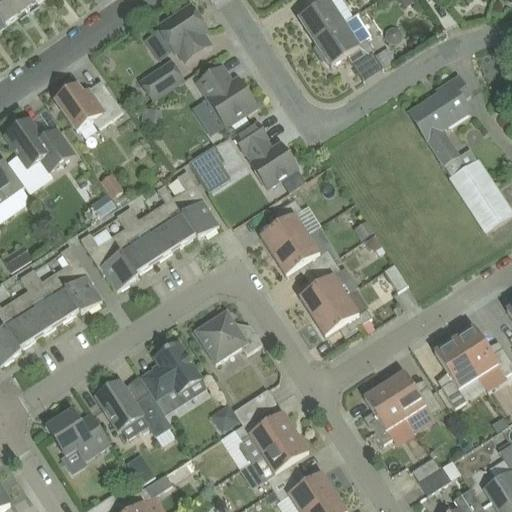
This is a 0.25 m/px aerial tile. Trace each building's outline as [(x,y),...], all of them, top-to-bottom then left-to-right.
[(18,0),(0,0),(0,15),(8,27),(25,15),(28,20),(30,18),(18,0)] [(30,12),(46,0),(18,0),(30,18),(33,16),(30,12)] [(302,0),(312,14),(300,21),(316,46),(345,27),(326,0),(302,0)] [(179,56),(185,66),(211,49),(204,38),(208,35),(192,10),(159,32),(176,58),(179,56)] [(0,32),(8,27),(0,15),(0,32)] [(356,19),(354,20),(355,21),(344,28),(316,46),(332,70),(347,60),(353,68),(374,54),(367,42),(371,39),(356,19)] [(172,63),(139,85),(153,106),(186,85),(172,63)] [(197,88),(226,131),(257,111),(239,83),(233,87),(223,71),(197,88)] [(472,100),(470,97),(459,80),(437,95),(440,100),(435,103),(434,101),(410,117),(421,134),(428,144),(427,145),(444,170),(445,170),(452,180),(449,182),(485,236),(511,218),(511,211),(479,162),(463,173),(456,163),(461,160),(444,134),(473,115),(466,104),(472,100)] [(56,105),(78,136),(94,124),(99,132),(123,115),(102,85),(101,85),(102,86),(90,95),(89,93),(88,94),(89,94),(84,97),(79,89),(68,96),(67,96),(65,97),(64,98),(62,99),(61,100),(60,101),(59,103),(56,105)] [(141,127),(154,129),(156,113),(144,111),(141,127)] [(76,158),(70,149),(58,133),(45,142),(31,123),(5,141),(28,174),(40,165),(49,177),(76,158)] [(258,127),(242,138),(234,143),(244,159),(246,157),(251,165),(250,166),(267,194),(298,173),(282,148),(273,154),(267,144),(269,143),(258,127)] [(190,166),(200,182),(225,165),(215,150),(190,166)] [(0,207),(25,190),(14,175),(5,162),(4,162),(7,167),(0,171),(0,207)] [(209,213),(211,211),(188,175),(179,182),(187,194),(174,202),(173,203),(197,240),(199,243),(220,230),(209,213)] [(101,185),(113,202),(124,194),(112,177),(101,185)] [(174,202),(166,190),(165,190),(162,185),(156,189),(159,194),(158,195),(166,207),(153,216),(177,253),(197,240),(173,203),(174,202)] [(108,198),(96,207),(105,220),(117,211),(108,198)] [(261,240),(274,261),(308,239),(295,219),(303,214),(296,203),(275,217),(282,227),(261,240)] [(177,253),(153,216),(139,224),(132,212),(125,216),(157,266),(177,253)] [(113,242),(136,279),(157,266),(125,216),(118,221),(126,233),(113,242)] [(370,229),(357,238),(362,245),(375,236),(370,229)] [(139,283),(136,279),(113,242),(99,250),(91,238),(81,244),(104,280),(107,278),(118,296),(139,283)] [(314,278),(335,264),(329,254),(321,259),(308,239),(274,261),(287,281),(308,268),(314,278)] [(376,239),(365,246),(369,252),(376,254),(377,253),(382,250),(376,239)] [(12,277),(33,264),(24,250),(3,263),(12,277)] [(70,269),(56,278),(80,315),(83,319),(103,305),(92,288),(94,286),(71,251),(62,257),(70,269)] [(334,280),(342,275),(335,264),(314,278),(321,288),(300,301),(313,321),(347,300),(334,280)] [(395,268),(385,274),(398,295),(408,289),(395,268)] [(80,315),(56,278),(43,286),(35,274),(28,278),(60,328),(80,315)] [(60,328),(28,278),(21,283),(29,295),(16,304),(40,341),(60,328)] [(373,322),(367,314),(359,318),(347,300),(313,321),(326,342),(347,328),(351,336),(373,322)] [(40,341),(16,304),(2,312),(0,308),(0,323),(20,354),(40,341)] [(247,359),(263,349),(252,331),(247,330),(240,334),(228,316),(196,336),(216,368),(241,351),(247,359)] [(0,368),(1,371),(22,358),(20,354),(0,323),(0,368)] [(454,342),(479,382),(499,369),(506,380),(511,376),(511,365),(503,352),(493,359),(475,332),(468,336),(467,333),(454,342)] [(459,395),(479,382),(454,342),(440,350),(442,353),(435,357),(453,384),(442,391),(455,412),(466,406),(459,395)] [(178,399),(202,384),(179,347),(156,362),(161,370),(143,382),(158,406),(175,395),(178,399)] [(418,397),(405,376),(385,389),(407,423),(427,410),(432,418),(442,411),(429,390),(418,397)] [(172,431),(162,414),(151,397),(136,407),(122,384),(96,401),(118,436),(122,434),(128,444),(150,430),(156,440),(172,431)] [(407,423),(385,389),(365,402),(378,423),(371,427),(384,449),(393,443),(388,435),(407,423)] [(234,416),(241,426),(243,429),(257,420),(277,408),(268,394),(234,416)] [(229,409),(220,415),(226,423),(217,429),(223,437),(240,426),(229,409)] [(85,465),(102,454),(111,448),(92,418),(80,426),(73,415),(48,431),(67,461),(78,454),(85,465)] [(251,467),(297,437),(284,417),(263,430),(257,420),(243,429),(244,430),(236,435),(243,445),(244,446),(241,448),(241,454),(248,466),(250,465),(251,467)] [(509,429),(504,421),(492,428),(497,436),(509,429)] [(288,471),(293,468),(310,458),(297,437),(251,467),(262,483),(268,484),(275,494),(294,481),(288,471)] [(511,511),(511,449),(500,456),(511,476),(485,491),(498,511),(511,511)] [(147,511),(145,507),(173,489),(171,487),(198,471),(192,462),(121,507),(121,508),(123,511),(147,511)] [(419,486),(441,473),(441,472),(440,473),(433,463),(413,476),(419,486)] [(154,481),(148,471),(134,479),(140,489),(154,481)] [(452,485),(443,471),(441,473),(419,486),(428,499),(428,500),(445,489),(452,485)] [(279,511),(313,511),(335,498),(322,477),(301,491),(294,481),(275,494),(281,505),(277,507),(279,511)] [(0,511),(5,511),(11,509),(0,491),(0,511)] [(458,511),(482,511),(472,494),(455,504),(459,511),(458,511)] [(267,500),(273,508),(280,504),(275,495),(267,500)] [(103,504),(108,511),(114,511),(118,510),(121,508),(121,507),(115,497),(103,504)] [(344,511),(335,498),(313,511),(344,511)]
